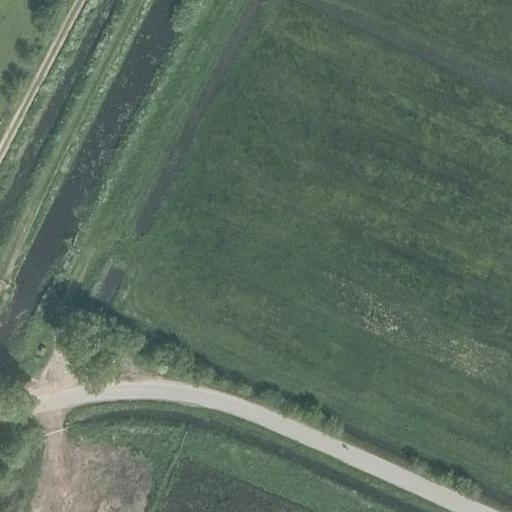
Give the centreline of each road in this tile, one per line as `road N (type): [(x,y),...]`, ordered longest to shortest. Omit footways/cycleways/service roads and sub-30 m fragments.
road 1 (unclassified): [(471,511),(196,394),(95,391),(0,411)]
road 2 (track): [(0,279),(135,0)]
